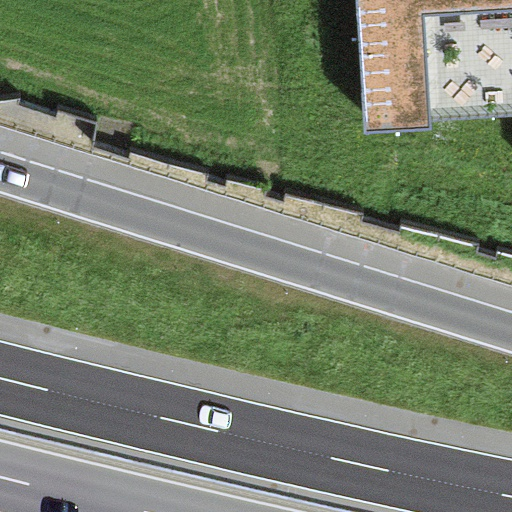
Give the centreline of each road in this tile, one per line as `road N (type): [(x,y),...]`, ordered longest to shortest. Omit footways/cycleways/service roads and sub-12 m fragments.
road 1 (motorway): [(511,331),(0,171)]
road 2 (motorway): [(511,494),(0,377)]
road 3 (motorway): [(0,476),(150,511)]
